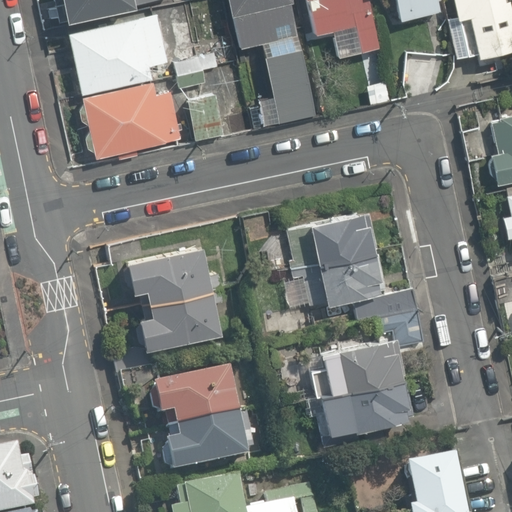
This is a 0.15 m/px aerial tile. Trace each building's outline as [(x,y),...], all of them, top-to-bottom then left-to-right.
[(63,18),(63,20),(131,6),(131,4),(149,0),(53,0),(57,19),(63,18)] [(259,42),(276,121),(313,113),(289,2),(291,1),(290,0),(225,0),(229,15),(231,14),(238,47),(259,42)] [(342,27),(348,53),(379,46),(368,0),(305,0),(312,33),(342,27)] [(394,0),(398,19),(438,11),(435,0),(394,0)] [(474,57),(511,49),(511,16),(509,0),(507,0),(502,1),(501,0),(448,0),(451,14),(445,15),(452,56),(473,52),(474,57)] [(65,32),(79,93),(150,77),(147,64),(165,60),(154,12),(65,32)] [(199,69),(216,65),(214,53),(172,61),(174,74),(199,69)] [(199,69),(174,74),(177,88),(202,82),(199,69)] [(92,149),(94,156),(124,149),(126,155),(133,153),(132,147),(179,137),(177,129),(181,128),(180,121),(175,122),(169,90),(153,94),(150,80),(80,95),(82,103),(77,108),(80,119),(86,122),(88,130),(84,136),(86,146),(92,149)] [(367,86),(371,103),(389,98),(384,81),(367,86)] [(184,98),(193,138),(220,132),(211,93),(184,98)] [(493,184),(511,180),(511,110),(495,114),(496,119),(489,120),(496,152),(487,154),(493,184)] [(494,149),(488,122),(459,128),(465,157),(487,152),(487,150),(494,149)] [(511,235),(511,236),(511,191),(503,194),(507,213),(499,215),(504,237),(511,235)] [(241,214),(246,241),(270,237),(265,210),(241,214)] [(288,259),(289,266),(370,249),(369,245),(373,244),(366,212),(358,213),(358,210),(306,222),(306,223),(284,228),(291,258),(288,259)] [(105,243),(109,262),(148,254),(144,235),(105,243)] [(145,301),(207,287),(198,245),(123,261),(130,290),(142,287),(145,301)] [(370,249),(289,266),(291,276),(293,275),(298,296),(306,295),(308,302),(322,299),(323,302),(376,290),(376,287),(383,285),(376,253),(371,254),(370,249)] [(511,273),(491,277),(496,303),(511,300),(511,273)] [(371,295),(375,314),(414,306),(410,286),(371,295)] [(216,331),(207,287),(145,301),(147,313),(135,316),(142,347),(146,346),(216,331)] [(311,395),(397,375),(397,372),(401,371),(396,345),(421,339),(414,307),(373,316),(377,332),(390,329),(392,338),(386,339),(386,336),(334,348),(334,349),(305,356),(312,386),(310,386),(311,395)] [(149,365),(146,346),(142,347),(112,352),(116,372),(149,365)] [(150,385),(159,382),(155,365),(120,371),(125,391),(150,385)] [(224,368),(159,382),(150,385),(156,415),(169,412),(171,426),(233,412),(224,368)] [(398,379),(397,375),(311,395),(278,402),(288,444),(404,418),(403,413),(410,412),(402,378),(398,379)] [(233,412),(171,426),(174,439),(162,441),(168,472),(243,456),(243,455),(233,412)] [(372,430),(377,443),(385,441),(380,427),(372,430)] [(0,511),(32,505),(31,499),(36,498),(27,454),(18,456),(15,443),(0,445),(0,511)] [(363,446),(365,460),(380,458),(377,443),(363,446)] [(404,508),(404,511),(462,511),(451,455),(450,454),(400,464),(409,507),(404,508)] [(399,501),(396,477),(375,480),(374,470),(348,474),(353,508),(399,501)] [(293,511),(291,500),(300,498),(303,511),(314,511),(308,484),(264,494),(266,505),(243,510),(235,475),(172,489),(176,507),(166,509),(167,511),(293,511)]
